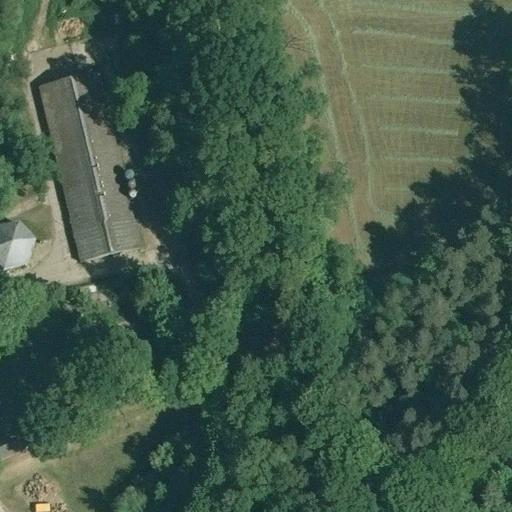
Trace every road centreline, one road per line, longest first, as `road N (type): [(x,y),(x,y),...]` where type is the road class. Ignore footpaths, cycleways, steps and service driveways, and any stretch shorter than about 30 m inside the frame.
road 1 (track): [(277,316),(281,323),(248,378),(58,443),(0,476)]
road 2 (track): [(199,0),(277,316)]
